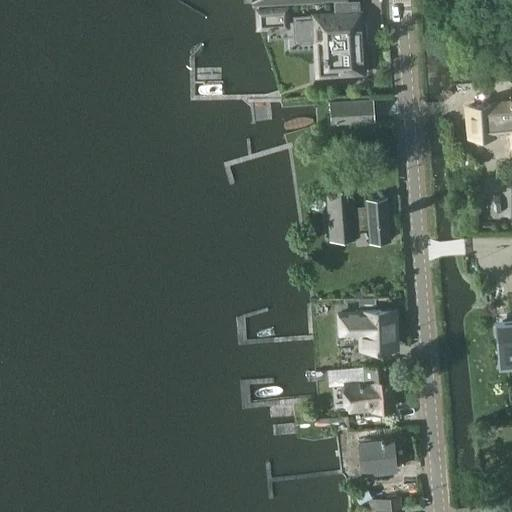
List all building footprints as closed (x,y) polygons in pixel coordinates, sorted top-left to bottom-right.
[(289,5),(255,7),(257,29),(291,28),(289,5)] [(311,17),(296,17),(297,38),(313,37),(314,65),(315,74),(327,73),(362,71),(361,65),(361,58),(360,46),(358,46),(357,39),(360,39),(359,25),(358,9),(311,12),(311,17)] [(511,94),(511,102),(470,106),(473,137),(496,135),(496,132),(511,130),(511,88),(511,89),(511,94)] [(331,124),(375,122),(374,101),(330,103),(331,124)] [(354,184),(354,180),(337,181),(337,185),(330,185),(332,239),(357,238),(357,228),(371,228),(372,242),(392,241),(390,197),(370,198),(370,206),(356,206),(355,184),(354,184)] [(362,312),(341,313),(342,331),(362,330),(363,348),(392,347),(392,337),(398,336),(397,309),(361,310),(362,312)] [(511,318),(496,320),(500,367),(511,366),(511,318)] [(392,379),(391,366),(327,371),(328,383),(340,382),(340,384),(343,384),(343,389),(342,389),(343,406),(345,406),(345,411),(348,411),(348,414),(370,412),(370,414),(396,412),(394,379),(392,379)] [(365,439),(359,440),(360,462),(367,462),(368,472),(376,471),(377,483),(398,481),(397,469),(396,469),(393,437),(392,427),(370,429),(370,439),(365,439)] [(370,510),(400,508),(399,497),(369,500),(370,510)]
